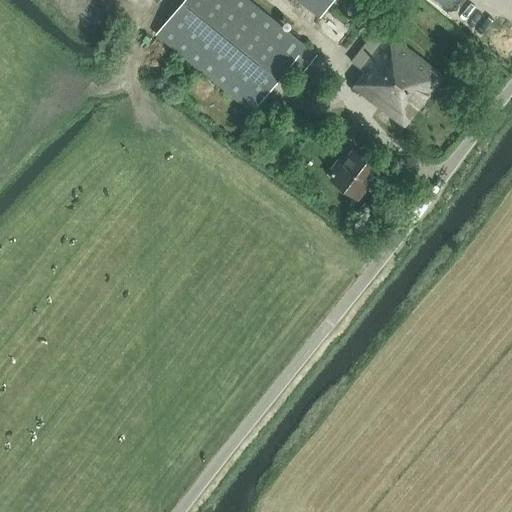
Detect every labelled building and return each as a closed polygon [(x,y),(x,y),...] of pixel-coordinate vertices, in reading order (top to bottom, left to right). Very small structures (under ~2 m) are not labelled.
[(297,79),(316,53),(289,32),(286,33),(246,0),(182,0),(156,34),(252,112),(287,71),(297,79)] [(296,0),(319,18),(332,0),(296,0)] [(365,69),(353,83),(404,123),(443,74),(390,31),(379,46),(378,46),(362,66),(365,69)] [(324,80),(315,71),(300,88),(310,97),(324,80)] [(343,150),(325,175),(357,197),(379,166),(352,148),(348,153),(343,150)]
